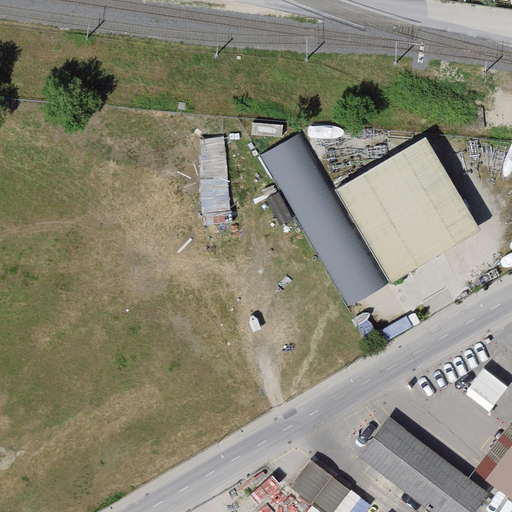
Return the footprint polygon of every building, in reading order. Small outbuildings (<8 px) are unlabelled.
[(202,202),(227,202),(227,134),(202,134),(202,202)] [(427,139),(339,189),(391,281),(480,230),(427,139)] [(485,364),(467,389),(491,406),(509,381),(485,364)] [(389,421),(362,457),(437,511),(473,511),(488,493),(389,421)] [(511,447),(487,480),(511,499),(511,447)] [(336,511),(363,511),(373,496),(309,455),(291,483),(336,511)]
